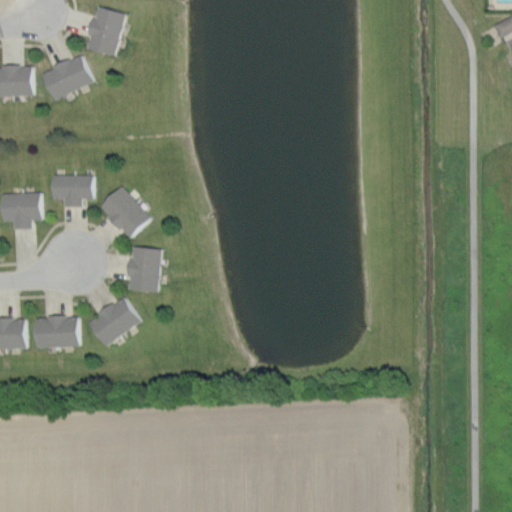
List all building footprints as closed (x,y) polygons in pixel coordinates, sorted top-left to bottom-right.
[(100,4),(88,46),(118,54),(130,13),(100,4)] [(511,14),(496,23),(503,36),(511,30),(511,14)] [(43,71),(83,52),(96,79),(56,99),(43,71)] [(0,64),(0,95),(37,94),(36,63),(0,64)] [(56,173),(56,196),(67,196),(67,205),(86,205),(86,197),(96,197),(97,174),(56,173)] [(103,205),(124,184),(155,216),(133,237),(103,205)] [(5,192),(5,220),(16,220),(16,227),(36,227),(36,217),(45,217),(44,191),(5,192)] [(136,245),(131,288),(161,291),(166,248),(136,245)] [(91,320),(109,344),(145,319),(127,294),(91,320)] [(39,317),(40,346),(82,345),(81,316),(39,317)] [(0,318),(0,348),(31,347),(30,317),(0,318)]
